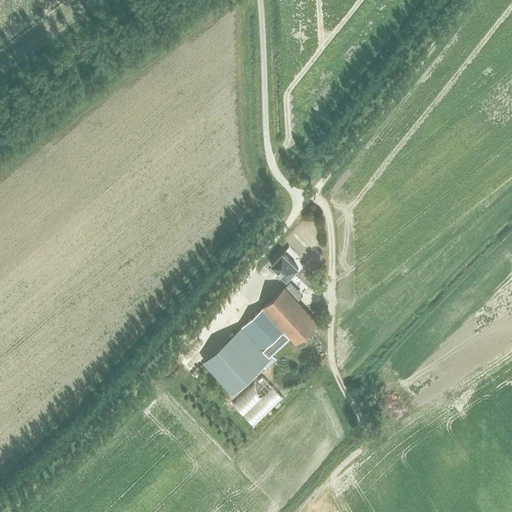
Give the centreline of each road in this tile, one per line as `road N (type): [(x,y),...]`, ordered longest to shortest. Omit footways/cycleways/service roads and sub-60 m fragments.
road 1 (track): [(471,0),(91,442),(10,511)]
road 2 (unclassified): [(305,201),(278,177),(267,148),(259,0)]
